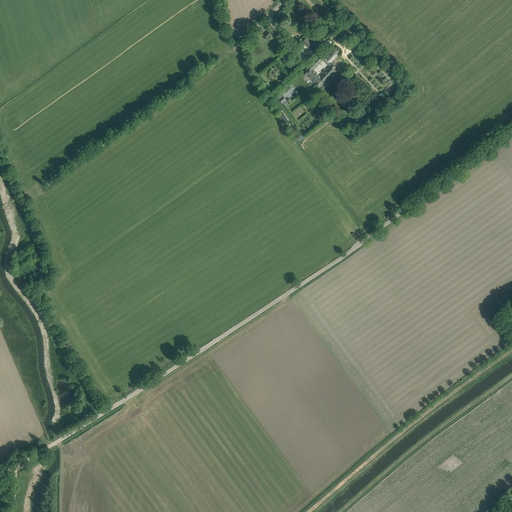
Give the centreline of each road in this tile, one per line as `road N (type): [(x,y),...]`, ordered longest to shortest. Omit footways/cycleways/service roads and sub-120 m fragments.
road 1 (unclassified): [(0,474),(340,257),(511,128)]
road 2 (track): [(314,511),(511,352)]
road 3 (track): [(339,511),(511,375)]
